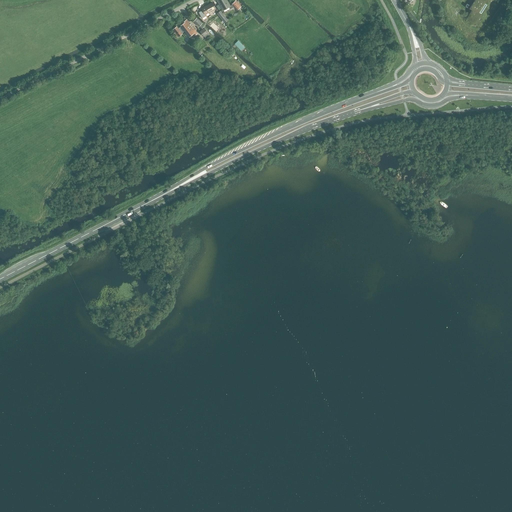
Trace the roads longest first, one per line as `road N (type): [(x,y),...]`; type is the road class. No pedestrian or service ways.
road 1 (primary): [(411,80),(283,130),(169,191)]
road 2 (unclassified): [(0,99),(195,0)]
road 3 (primary): [(169,191),(365,109)]
road 4 (primary): [(0,279),(169,191)]
